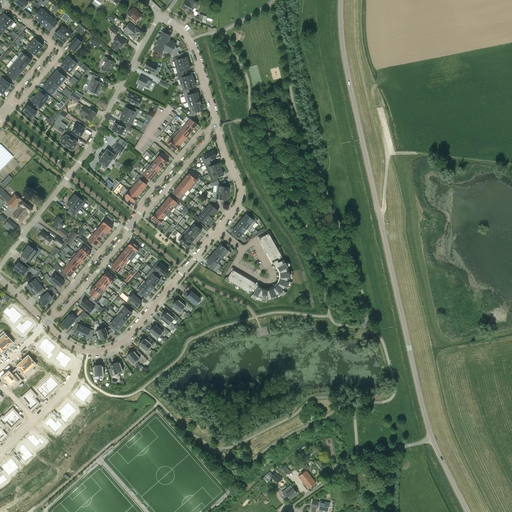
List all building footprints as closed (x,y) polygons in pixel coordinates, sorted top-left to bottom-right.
[(23,8),(27,3),(23,0),(15,0),(13,3),(17,6),(18,4),(23,8)] [(191,13),(194,8),(197,9),(199,4),(192,0),(190,0),(189,2),(186,0),(182,8),(191,13)] [(127,14),(135,22),(141,15),(133,8),(127,14)] [(34,17),(38,21),(45,13),(41,9),(34,17)] [(38,21),(42,24),(49,16),(45,13),(38,21)] [(14,22),(12,21),(4,14),(0,18),(9,25),(10,27),(14,22)] [(42,24),(46,27),(54,18),(50,14),(49,16),(42,24)] [(0,18),(0,24),(5,29),(9,25),(0,18)] [(58,21),(54,18),(46,27),(50,31),(58,21)] [(129,35),(134,40),(141,32),(135,27),(135,28),(129,23),(123,30),(129,35)] [(115,34),(118,31),(112,26),(109,29),(115,34)] [(58,38),(60,39),(66,31),(62,27),(53,37),(57,40),(58,38)] [(68,29),(66,31),(60,39),(64,43),(72,33),(68,29)] [(175,45),(176,44),(168,40),(170,36),(163,32),(158,41),(156,39),(153,45),(155,46),(153,49),(161,53),(163,49),(167,51),(170,59),(174,56),(179,54),(175,45)] [(77,47),(82,41),(77,36),(69,47),(75,52),(78,49),(77,47)] [(120,48),(126,42),(118,36),(113,42),(114,43),(111,47),(116,51),(119,47),(120,48)] [(90,42),(97,48),(101,44),(94,38),(90,42)] [(34,39),(30,44),(39,51),(43,46),(34,39)] [(35,55),(39,51),(30,44),(26,48),(35,55)] [(18,56),(18,57),(27,64),(31,60),(23,54),(20,58),(18,56)] [(173,58),(175,67),(188,63),(187,57),(179,59),(179,56),(173,58)] [(18,57),(13,62),(22,70),(27,64),(18,57)] [(69,57),(65,62),(73,68),(74,70),(78,65),(69,57)] [(106,59),(107,58),(104,57),(102,61),(105,62),(103,69),(101,69),(100,72),(106,74),(107,71),(109,72),(113,62),(106,59)] [(17,76),(22,70),(13,62),(8,68),(17,76)] [(69,73),(73,68),(65,62),(61,66),(69,73)] [(156,76),(158,71),(156,69),(157,66),(156,66),(157,65),(154,64),(153,64),(148,62),(145,67),(152,71),(150,73),(156,76)] [(190,69),(188,63),(175,67),(178,76),(184,74),(183,71),(190,69)] [(14,80),(17,76),(8,68),(10,70),(6,74),(14,80)] [(57,71),(53,75),(63,83),(67,79),(57,71)] [(94,93),(98,94),(102,83),(96,81),(98,77),(89,74),(87,79),(93,82),(91,87),(89,87),(87,93),(93,95),(94,93)] [(178,76),(181,85),(194,81),(192,75),(185,77),(184,74),(178,76)] [(50,79),(60,87),(63,83),(53,75),(50,79)] [(0,76),(0,84),(6,89),(10,85),(0,77),(0,76)] [(141,85),(145,87),(146,88),(147,88),(149,89),(153,82),(150,81),(148,80),(141,76),(137,83),(141,85)] [(47,83),(55,90),(56,91),(60,87),(50,79),(47,83)] [(183,90),(183,93),(189,92),(188,89),(195,87),(194,81),(181,85),(184,84),(185,89),(183,90)] [(55,90),(47,83),(43,87),(51,94),(55,90)] [(40,92),(35,96),(44,103),(48,98),(40,92)] [(183,93),(186,102),(199,98),(197,92),(190,94),(189,92),(183,93)] [(80,98),(73,94),(70,98),(77,103),(80,98)] [(138,106),(142,99),(132,94),(132,96),(129,95),(126,100),(130,102),(130,103),(133,105),(134,104),(138,106)] [(40,108),(44,103),(35,96),(35,98),(33,96),(30,100),(40,108)] [(189,107),(201,104),(199,98),(186,102),(188,102),(189,107)] [(202,110),(201,104),(189,107),(191,113),(189,113),(190,116),(196,115),(195,112),(202,110)] [(32,118),(36,113),(28,106),(23,111),(32,118)] [(91,122),(97,113),(90,109),(89,110),(85,107),(80,114),(85,116),(84,117),(91,122)] [(127,108),(124,113),(135,119),(139,110),(134,107),(132,111),(127,108)] [(135,119),(124,113),(121,119),(127,122),(125,125),(130,128),(135,119)] [(185,122),(194,129),(197,125),(189,118),(185,122)] [(194,129),(185,122),(186,123),(183,127),(190,133),(194,129)] [(128,130),(126,129),(115,123),(112,130),(121,135),(124,136),(128,130)] [(80,135),(81,136),(81,135),(82,135),(84,132),(83,132),(84,131),(82,129),(83,127),(78,124),(76,126),(76,125),(72,130),(76,133),(76,134),(79,136),(80,135)] [(190,133),(183,127),(180,131),(187,137),(190,133)] [(174,134),(183,142),(187,137),(180,131),(176,135),(174,134)] [(170,138),(180,146),(183,142),(174,134),(170,138)] [(76,143),(77,142),(66,135),(65,136),(64,136),(60,142),(62,143),(61,145),(66,147),(67,146),(73,150),(74,149),(75,150),(77,146),(76,145),(77,144),(76,143)] [(180,146),(170,138),(167,142),(176,150),(180,146)] [(104,153),(101,157),(101,158),(98,162),(103,165),(102,167),(105,168),(106,167),(107,167),(113,158),(114,159),(116,156),(115,155),(114,154),(117,150),(121,153),(125,147),(117,142),(113,147),(114,148),(112,152),(107,149),(104,153)] [(0,170),(13,157),(0,144),(0,170)] [(169,159),(159,151),(155,156),(165,164),(169,159)] [(205,165),(210,163),(209,160),(216,157),(213,151),(201,157),(205,165)] [(153,161),(161,168),(165,164),(155,156),(156,157),(153,161)] [(158,172),(161,168),(153,161),(150,165),(149,164),(148,164),(158,172)] [(212,166),(210,163),(205,165),(209,174),(221,169),(218,163),(212,166)] [(158,172),(148,164),(145,168),(154,176),(158,172)] [(151,180),(154,176),(145,168),(141,172),(151,180)] [(223,174),(221,169),(209,174),(212,182),(218,180),(217,177),(223,174)] [(187,176),(196,183),(200,179),(191,171),(187,176)] [(9,175),(1,184),(4,187),(12,178),(9,175)] [(193,188),(196,183),(187,176),(184,180),(193,188)] [(134,182),(143,189),(147,185),(137,177),(134,182)] [(112,190),(119,182),(116,180),(113,183),(108,179),(105,183),(112,190)] [(190,192),(193,188),(184,180),(180,184),(187,190),(190,192)] [(220,186),(218,180),(212,182),(213,185),(217,186),(216,192),(228,194),(229,187),(220,186)] [(132,186),(140,193),(143,189),(134,182),(135,183),(132,186)] [(190,192),(187,190),(180,184),(177,188),(185,195),(184,194),(187,190),(189,192),(190,192)] [(140,193),(132,186),(128,190),(127,189),(136,197),(140,193)] [(7,203),(13,209),(21,200),(14,195),(11,199),(1,188),(0,188),(0,194),(6,200),(7,203)] [(185,195),(177,188),(173,192),(181,199),(185,195)] [(136,197),(127,189),(123,194),(127,197),(126,197),(129,199),(133,202),(136,197)] [(211,197),(209,200),(214,203),(218,198),(227,200),(228,194),(216,192),(215,198),(211,197)] [(71,199),(81,208),(87,201),(83,197),(81,199),(75,194),(71,199)] [(166,201),(174,208),(175,209),(179,204),(170,197),(166,201)] [(81,208),(71,199),(67,204),(71,207),(67,212),(73,217),(81,208)] [(205,208),(214,215),(218,211),(212,206),(214,203),(209,200),(207,202),(210,204),(206,208),(205,207),(205,208)] [(18,209),(12,216),(21,223),(26,216),(27,216),(32,209),(23,201),(20,205),(19,205),(18,206),(19,206),(17,208),(18,209)] [(175,209),(174,208),(166,201),(163,205),(172,213),(171,212),(174,208),(175,209)] [(172,213),(163,205),(159,209),(168,217),(172,213)] [(210,220),(214,215),(205,208),(201,212),(205,215),(210,220)] [(168,217),(159,209),(156,213),(164,220),(163,219),(166,215),(168,217)] [(206,224),(210,220),(205,215),(201,212),(202,213),(198,218),(196,216),(194,218),(199,222),(200,220),(206,224)] [(158,223),(156,226),(161,231),(164,227),(160,224),(164,220),(156,213),(152,218),(155,221),(157,224),(158,223)] [(246,214),(243,218),(252,226),(258,220),(253,216),(251,218),(246,214)] [(62,230),(59,233),(65,238),(68,234),(61,228),(63,224),(61,222),(62,220),(58,216),(53,223),(62,230)] [(113,225),(110,222),(110,221),(108,219),(107,220),(105,218),(101,223),(109,230),(113,225)] [(239,223),(246,229),(249,231),(252,226),(243,218),(239,223)] [(12,234),(16,229),(18,227),(9,219),(7,222),(3,226),(12,234)] [(99,228),(106,233),(109,230),(101,223),(102,224),(99,228)] [(243,233),(246,229),(239,223),(235,227),(243,233)] [(191,229),(198,235),(202,230),(195,224),(191,229)] [(239,237),(243,233),(235,227),(232,231),(239,237)] [(106,233),(99,228),(96,232),(103,237),(106,233)] [(191,229),(187,233),(185,231),(194,239),(198,235),(191,229)] [(69,245),(77,234),(73,231),(65,242),(69,245)] [(194,239),(185,231),(182,235),(191,243),(194,239)] [(40,240),(40,241),(41,243),(42,244),(44,244),(45,244),(47,241),(49,243),(52,238),(43,232),(42,234),(41,234),(37,238),(40,240)] [(91,234),(100,241),(103,237),(96,232),(93,235),(92,234),(91,234)] [(272,262),(276,260),(277,260),(282,257),(269,233),(259,238),(272,262)] [(91,234),(88,239),(96,246),(100,241),(91,234)] [(191,243),(182,235),(178,240),(181,242),(180,243),(183,245),(184,244),(187,247),(191,243)] [(57,238),(54,241),(62,246),(64,243),(57,238)] [(128,246),(138,253),(142,249),(138,246),(139,246),(136,243),(136,244),(132,241),(128,246)] [(79,249),(87,256),(91,252),(90,251),(91,248),(83,242),(78,248),(79,249)] [(221,244),(217,249),(227,257),(231,252),(228,250),(230,248),(227,246),(225,248),(221,244)] [(28,245),(25,250),(33,256),(34,256),(36,257),(41,250),(37,247),(35,250),(28,245)] [(135,257),(138,253),(128,246),(125,250),(135,257)] [(84,260),(87,256),(79,249),(76,253),(75,252),(84,260)] [(217,249),(214,253),(221,259),(225,255),(227,257),(217,249)] [(33,256),(25,250),(21,255),(30,261),(33,256)] [(131,261),(135,257),(125,250),(122,253),(131,261)] [(81,264),(84,260),(75,252),(71,256),(81,264)] [(131,261),(122,253),(119,257),(127,264),(126,263),(129,259),(131,261)] [(221,259),(214,253),(210,257),(220,265),(218,263),(221,259)] [(72,257),(69,261),(77,268),(81,264),(71,256),(72,257)] [(124,268),(127,264),(119,257),(115,261),(124,268)] [(215,271),(220,265),(210,257),(207,261),(212,265),(209,268),(215,271)] [(277,260),(276,260),(272,262),(274,265),(272,266),(273,268),(278,265),(281,270),(282,272),(282,277),(282,279),(280,284),(279,285),(275,289),(274,289),(269,291),(268,291),(262,291),(261,290),(256,288),(251,297),(255,299),(257,296),(262,298),(261,301),(267,302),(267,298),(272,298),(276,297),(277,297),(276,296),(280,294),(283,296),(287,293),(284,290),(287,286),(290,287),(292,282),(288,281),(289,277),(293,276),(292,271),(289,271),(287,267),(290,265),(288,261),(285,262),(283,259),(279,262),(277,260)] [(74,272),(77,268),(69,261),(66,265),(74,272)] [(114,272),(116,269),(120,273),(124,268),(115,261),(112,266),(110,269),(114,272)] [(164,275),(168,270),(164,266),(164,265),(162,263),(161,264),(158,261),(152,268),(156,272),(158,270),(164,275)] [(18,262),(14,268),(24,275),(27,270),(29,271),(31,267),(26,263),(23,267),(18,262)] [(74,272),(66,265),(65,265),(62,269),(59,266),(56,270),(61,274),(63,271),(70,276),(74,272)] [(250,293),(254,287),(256,283),(232,269),(227,279),(250,293)] [(103,276),(112,284),(116,279),(107,272),(103,276)] [(59,277),(54,273),(48,280),(52,286),(55,282),(60,287),(65,282),(62,279),(60,277),(59,277)] [(148,277),(150,279),(156,284),(160,280),(152,273),(148,277)] [(27,285),(31,290),(41,281),(37,277),(35,274),(31,278),(33,280),(29,283),(27,285)] [(100,280),(108,287),(111,283),(112,284),(103,276),(100,280)] [(153,288),(156,284),(150,279),(148,277),(149,278),(146,282),(153,288)] [(96,284),(106,292),(105,291),(108,287),(100,280),(96,284)] [(41,282),(41,281),(31,290),(35,294),(37,292),(40,295),(45,291),(43,288),(39,283),(41,282)] [(149,292),(153,288),(146,282),(142,286),(141,285),(149,292)] [(103,296),(103,295),(106,292),(96,284),(93,288),(103,296)] [(149,292),(141,285),(138,290),(146,297),(149,292)] [(103,296),(93,288),(89,292),(96,298),(94,301),(97,304),(103,296)] [(39,300),(43,305),(52,297),(48,292),(39,300)] [(190,300),(196,304),(200,299),(191,292),(189,294),(186,292),(184,295),(190,300)] [(142,302),(132,294),(128,299),(137,307),(142,302)] [(87,309),(90,312),(94,307),(96,309),(99,305),(97,304),(94,301),(92,300),(90,303),(84,298),(80,303),(84,306),(83,307),(86,310),(87,309)] [(176,300),(174,303),(183,310),(186,307),(185,306),(185,305),(179,299),(177,301),(176,300)] [(183,310),(174,303),(172,305),(173,306),(172,307),(179,313),(181,311),(182,311),(183,310)] [(8,307),(3,311),(10,318),(17,311),(16,310),(17,309),(13,305),(10,309),(8,307)] [(119,309),(129,317),(132,313),(124,306),(122,305),(119,309)] [(125,321),(129,317),(119,309),(116,314),(117,314),(125,321)] [(17,311),(10,318),(15,322),(12,325),(15,328),(19,323),(17,321),(23,314),(19,311),(19,312),(17,311)] [(75,319),(74,320),(77,323),(80,320),(83,316),(86,313),(84,311),(77,318),(77,317),(75,319)] [(165,313),(163,315),(172,323),(174,320),(173,319),(174,318),(167,312),(166,314),(165,313)] [(125,321),(117,314),(116,314),(118,315),(115,318),(114,318),(113,319),(122,325),(125,321)] [(62,324),(67,328),(75,319),(70,315),(62,324)] [(172,323),(163,315),(161,317),(162,318),(160,320),(167,326),(169,323),(170,324),(172,323)] [(122,325),(113,319),(110,323),(118,330),(122,325)] [(19,323),(15,328),(18,330),(19,329),(24,333),(29,328),(30,329),(34,325),(27,320),(22,325),(19,323)] [(79,324),(75,334),(80,337),(85,327),(79,324)] [(154,326),(152,328),(161,336),(163,333),(162,332),(163,331),(156,325),(155,327),(154,326)] [(104,326),(100,328),(104,338),(107,337),(107,336),(109,335),(114,331),(112,329),(107,331),(106,327),(104,328),(104,326)] [(89,333),(92,334),(93,329),(90,329),(85,327),(80,337),(86,339),(87,337),(89,333)] [(104,338),(100,328),(97,329),(97,330),(96,331),(99,339),(101,338),(101,340),(104,338)] [(158,338),(161,336),(152,328),(150,330),(151,331),(149,333),(156,339),(157,338),(158,338)] [(9,346),(12,343),(4,335),(0,339),(7,347),(8,345),(9,346)] [(44,341),(39,345),(44,350),(51,342),(45,337),(42,340),(44,341)] [(141,341),(150,349),(152,346),(151,345),(152,344),(145,338),(144,340),(143,339),(141,341)] [(150,349),(141,341),(139,344),(140,344),(139,346),(145,352),(146,351),(147,352),(150,349)] [(51,342),(44,350),(49,354),(57,346),(53,343),(52,343),(51,342)] [(132,351),(129,353),(137,362),(140,359),(139,358),(140,357),(139,356),(142,354),(137,349),(135,351),(134,351),(132,352),(132,351)] [(61,350),(55,359),(60,363),(66,355),(65,354),(65,353),(61,350)] [(134,365),(137,362),(129,353),(127,355),(128,356),(126,358),(132,364),(133,364),(134,365)] [(66,355),(60,363),(66,367),(69,361),(71,362),(73,359),(66,355)] [(25,360),(23,361),(30,369),(34,365),(37,368),(40,365),(36,361),(33,363),(27,356),(24,359),(25,360)] [(21,362),(18,365),(25,373),(30,369),(23,361),(22,362),(21,362)] [(118,362),(115,363),(119,374),(123,372),(122,371),(123,370),(120,362),(118,363),(118,362)] [(115,375),(119,374),(115,363),(112,364),(112,365),(110,366),(113,374),(115,374),(115,375)] [(9,372),(2,378),(5,381),(7,380),(12,386),(17,381),(9,372)] [(52,377),(47,382),(54,389),(60,383),(57,380),(56,381),(52,377)] [(47,382),(43,386),(49,393),(54,389),(47,382)] [(80,388),(79,390),(86,396),(90,391),(92,388),(88,384),(86,387),(82,384),(79,387),(80,388)] [(43,386),(38,390),(42,394),(41,395),(43,398),(49,393),(43,386)] [(79,390),(73,396),(76,398),(77,397),(82,401),(86,396),(79,390)] [(29,395),(24,399),(29,405),(27,406),(31,409),(37,404),(29,395)] [(64,405),(63,407),(70,414),(75,409),(67,401),(64,405)] [(61,407),(58,411),(66,418),(70,414),(63,407),(62,408),(61,407)] [(14,412),(9,416),(16,423),(22,418),(19,415),(18,416),(14,412)] [(9,416),(5,420),(12,428),(15,425),(15,424),(16,423),(9,416)] [(51,417),(44,423),(48,427),(49,425),(54,431),(59,426),(51,417)] [(35,432),(29,438),(37,446),(42,442),(37,436),(38,435),(35,432)] [(25,444),(18,449),(26,458),(31,454),(26,448),(28,447),(25,444)] [(13,457),(6,462),(13,470),(18,466),(14,461),(15,460),(13,457)] [(4,463),(0,465),(4,471),(2,473),(6,478),(9,475),(8,474),(13,470),(6,462),(5,463),(4,463)] [(306,470),(298,477),(308,489),(316,482),(306,470)] [(282,479),(275,472),(271,476),(277,483),(282,479)] [(284,491),(286,494),(290,498),(296,493),(293,488),(292,489),(290,486),(284,491)] [(318,502),(317,508),(319,508),(318,509),(328,511),(329,504),(329,503),(327,502),(320,501),(320,502),(318,502)]
